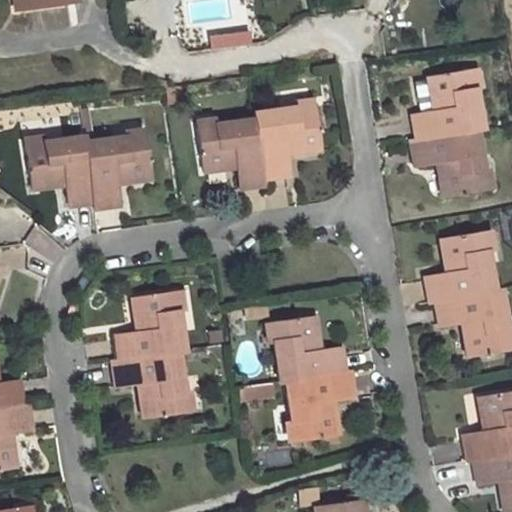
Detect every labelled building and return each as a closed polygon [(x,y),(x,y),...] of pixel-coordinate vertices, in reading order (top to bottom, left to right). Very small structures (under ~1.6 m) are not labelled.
[(24,0),(14,0),(18,24),(28,22),(24,0)] [(75,13),(72,0),(24,0),(28,22),(75,13)] [(81,0),(72,0),(75,13),(83,12),(81,0)] [(480,73),(433,81),(436,102),(441,102),(443,113),(416,117),(421,144),(484,133),(490,133),(480,73)] [(289,179),(286,153),(297,152),(297,156),(322,153),(315,107),(258,115),(258,120),(266,182),(289,179)] [(228,172),(227,167),(238,165),(241,191),(267,188),(266,182),(258,120),(199,129),(206,175),(228,172)] [(421,144),(415,144),(419,170),(446,165),(448,174),(443,175),(447,200),(493,193),(484,133),(421,144)] [(146,138),(87,146),(96,207),(97,213),(121,211),(118,184),(129,183),(130,187),(153,184),(146,138)] [(86,139),(29,148),(35,196),(57,193),(57,188),(66,186),(69,211),(96,207),(87,146),(86,139)] [(494,229),(447,236),(450,260),(456,259),(457,268),(431,272),(435,302),(441,301),(504,292),(494,229)] [(177,290),(131,297),(134,321),(138,320),(139,329),(115,332),(119,359),(180,351),(184,351),(177,290)] [(504,292),(441,301),(446,327),(471,323),(473,332),(468,333),(472,357),(511,351),(511,313),(508,291),(504,292)] [(318,317),(272,323),(281,382),(288,381),(347,373),(342,346),(319,349),(318,341),(321,341),(318,317)] [(119,359),(113,360),(116,383),(142,379),(143,390),(139,391),(142,416),(188,409),(180,351),(119,359)] [(332,409),(330,400),(355,396),(352,371),(347,373),(288,381),(296,438),(339,431),(336,408),(332,409)] [(0,384),(0,410),(21,408),(18,382),(0,384)] [(239,385),(240,400),(273,399),(272,383),(239,385)] [(511,391),(478,397),(482,420),(486,420),(488,430),(464,434),(468,460),(475,458),(511,451),(511,391)] [(21,408),(0,410),(0,470),(14,469),(11,447),(7,447),(6,438),(32,435),(29,407),(21,408)] [(511,511),(511,451),(475,458),(480,484),(504,480),(506,491),(502,492),(505,511),(511,511)]
